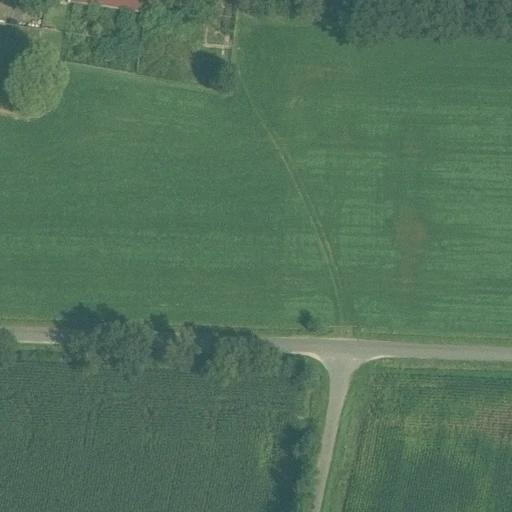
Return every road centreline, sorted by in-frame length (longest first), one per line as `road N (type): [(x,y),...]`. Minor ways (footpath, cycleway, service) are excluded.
road 1 (unclassified): [(0,336),(511,354)]
road 2 (track): [(345,348),(313,511)]
